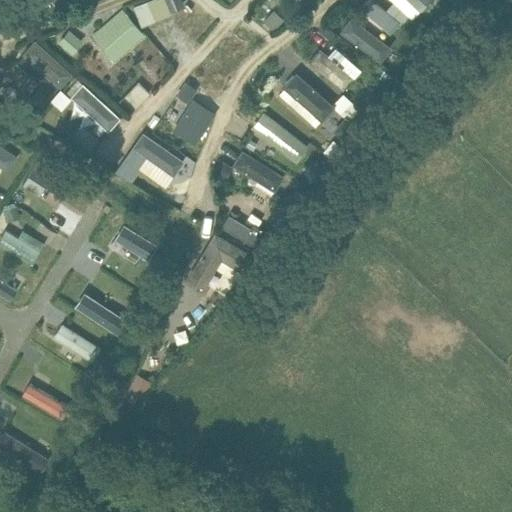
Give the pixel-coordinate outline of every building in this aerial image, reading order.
[(182,0),(147,0),(134,6),(142,24),(185,5),(182,0)] [(393,0),(412,17),(426,0),(393,0)] [(376,1),(366,12),(389,31),(398,20),(376,1)] [(123,8),(92,35),(114,61),(145,34),(123,8)] [(275,8),(265,19),(273,27),(283,16),(275,8)] [(351,16),(340,31),(380,61),(391,46),(351,16)] [(418,34),(436,51),(448,40),(430,23),(418,34)] [(59,42),(73,54),(84,41),(70,30),(59,42)] [(23,53),(60,86),(72,73),(35,40),(23,53)] [(427,54),(415,45),(407,55),(419,64),(427,54)] [(326,52),(315,64),(343,88),(354,77),(326,52)] [(297,71),(283,86),(322,121),(336,105),(297,71)] [(189,103),(193,98),(198,89),(187,81),(177,95),(189,103)] [(83,84),(72,96),(73,97),(108,129),(119,116),(83,84)] [(32,97),(43,106),(50,98),(39,88),(32,97)] [(73,97),(72,96),(63,88),(52,100),(63,109),(73,97)] [(361,96),(369,115),(384,108),(375,90),(361,96)] [(189,103),(173,129),(196,144),(216,113),(193,98),(189,103)] [(264,110),(252,127),(296,161),(309,145),(264,110)] [(345,142),(358,128),(347,117),(334,131),(345,142)] [(132,145),(123,157),(137,168),(138,167),(166,186),(184,160),(143,131),(133,146),(132,145)] [(325,149),(336,159),(346,148),(335,138),(325,149)] [(0,141),(0,163),(9,169),(19,154),(0,141)] [(242,148),(233,163),(275,190),(284,175),(242,148)] [(301,167),(309,183),(326,174),(318,158),(301,167)] [(22,185),(43,196),(48,187),(65,196),(74,178),(36,159),(22,185)] [(215,171),(224,182),(233,167),(222,160),(215,171)] [(7,222),(21,219),(17,207),(4,211),(7,222)] [(229,213),(223,225),(264,251),(272,238),(274,239),(281,227),(269,220),(264,229),(254,223),(252,227),(229,213)] [(149,257),(158,243),(124,221),(115,235),(149,257)] [(18,236),(5,227),(0,234),(0,241),(32,262),(45,241),(24,227),(18,236)] [(186,278),(204,289),(221,261),(249,278),(260,260),(214,232),(186,278)] [(0,290),(12,296),(18,284),(0,275),(0,290)] [(117,331),(127,317),(84,288),(75,302),(117,331)] [(91,357),(99,344),(63,320),(54,334),(91,357)] [(29,381),(22,394),(64,416),(71,403),(29,381)]
